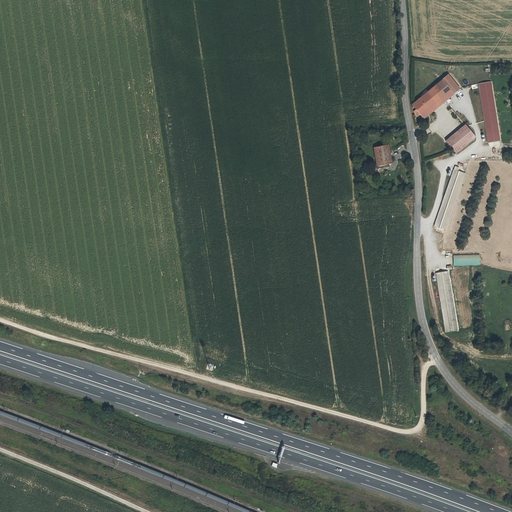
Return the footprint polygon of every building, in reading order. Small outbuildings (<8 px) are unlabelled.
[(459,88),(448,75),(440,82),(442,83),(451,95),(459,88)] [(500,141),(492,81),(478,83),(486,142),(500,141)] [(451,95),(442,83),(413,104),(416,108),(415,110),(419,123),(451,96),(451,95)] [(479,134),(468,120),(447,137),(459,151),(479,134)] [(388,144),(374,147),(377,164),(391,162),(388,144)] [(459,169),(454,167),(434,227),(445,231),(464,173),(458,171),(459,169)] [(479,265),(479,255),(453,255),(453,265),(479,265)] [(447,271),(436,273),(445,333),(457,331),(447,271)]
